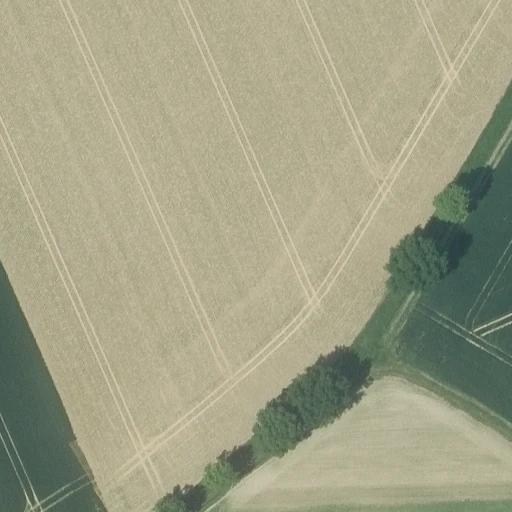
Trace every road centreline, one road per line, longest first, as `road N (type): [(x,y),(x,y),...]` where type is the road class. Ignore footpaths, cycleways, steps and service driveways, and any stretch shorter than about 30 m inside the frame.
road 1 (track): [(511,124),(373,360),(196,511)]
road 2 (track): [(373,360),(511,444)]
